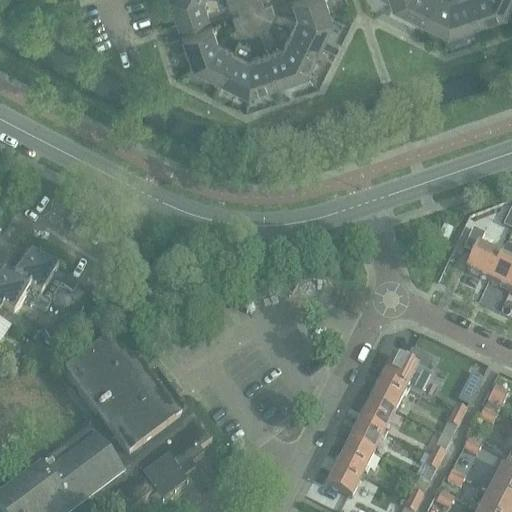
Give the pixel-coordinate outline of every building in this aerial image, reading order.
[(208,15),(202,0),(169,0),(179,26),(208,15)] [(236,3),(234,0),(225,0),(229,11),(237,8),(236,3)] [(250,7),(247,0),(243,0),(241,1),(236,3),(237,8),(238,11),(250,7)] [(331,17),(325,0),(292,0),(298,16),(331,17)] [(421,19),(430,0),(400,0),(394,6),(421,19)] [(449,33),(450,0),(430,0),(421,19),(449,33)] [(477,23),(469,0),(450,0),(449,33),(477,23)] [(506,14),(493,0),(469,0),(477,23),(506,14)] [(511,0),(493,0),(506,14),(511,0)] [(265,11),(264,6),(263,3),(250,7),(252,16),(258,13),(265,11)] [(275,16),(271,4),(264,6),(265,11),(270,25),(275,16)] [(252,16),(250,7),(238,11),(239,14),(241,20),(246,18),(252,16)] [(270,25),(265,11),(258,13),(264,32),(266,31),(270,25)] [(264,32),(258,13),(252,16),(258,34),(264,32)] [(246,34),(241,20),(239,14),(231,17),(235,29),(246,34)] [(258,34),(252,16),(246,18),(252,36),(258,34)] [(318,45),(331,17),(298,16),(291,32),(318,45)] [(252,36),(246,18),(241,20),(246,34),(250,36),(252,36)] [(192,66),(217,44),(212,27),(182,37),(192,66)] [(305,73),(318,47),(318,45),(291,32),(284,47),(305,73)] [(220,79),(234,51),(217,44),(192,66),(220,79)] [(305,73),(284,47),(267,53),(277,82),(305,73)] [(248,92),(250,59),(234,51),(220,79),(248,92)] [(277,82),(267,53),(250,59),(248,92),(277,82)] [(447,244),(452,231),(443,227),(437,239),(447,244)] [(488,283),(506,246),(495,241),(489,254),(478,249),(484,237),(473,232),(463,252),(473,257),(466,272),(488,283)] [(509,294),(511,288),(511,265),(509,264),(511,256),(511,249),(506,246),(488,283),(509,294)] [(78,286),(32,256),(15,282),(14,282),(41,300),(42,299),(53,281),(73,294),(78,286)] [(41,300),(14,282),(15,282),(4,275),(0,281),(0,309),(13,318),(14,317),(25,300),(46,314),(51,305),(42,299),(41,300)] [(13,318),(0,309),(0,321),(18,333),(24,324),(14,317),(13,318)] [(40,334),(24,324),(18,333),(34,343),(40,334)] [(211,444),(183,404),(180,406),(156,372),(146,379),(123,348),(117,340),(66,378),(72,386),(97,420),(93,423),(87,433),(0,496),(0,511),(98,511),(118,498),(128,511),(130,511),(149,498),(160,511),(195,486),(188,478),(195,473),(191,467),(202,458),(198,453),(211,444)] [(54,344),(51,347),(52,351),(40,356),(35,361),(28,364),(38,371),(63,363),(67,355),(66,353),(54,344)] [(407,392),(417,371),(393,359),(382,380),(407,392)] [(395,415),(407,392),(382,380),(371,403),(395,415)] [(497,417),(508,395),(495,388),(484,410),(497,417)] [(385,436),(395,415),(371,403),(360,424),(385,436)] [(463,420),(467,412),(456,407),(452,415),(463,420)] [(492,427),(497,417),(484,410),(478,420),(492,427)] [(451,442),(463,420),(452,415),(440,437),(451,442)] [(374,458),(385,436),(360,424),(350,445),(374,458)] [(441,463),(451,442),(440,437),(429,458),(441,463)] [(476,458),(481,447),(468,440),(463,451),(476,458)] [(363,479),(374,458),(350,445),(339,467),(363,479)] [(436,473),(441,463),(429,458),(424,468),(436,473)] [(352,501),(363,479),(339,467),(328,489),(352,501)] [(511,502),(511,475),(502,471),(491,492),(511,502)] [(460,489),(465,479),(451,473),(446,483),(460,489)] [(419,506),(429,485),(419,480),(408,501),(419,506)] [(511,511),(511,502),(491,492),(480,511),(511,511)] [(449,511),(454,501),(441,495),(435,504),(449,511)] [(415,511),(419,506),(408,501),(402,511),(415,511)]
